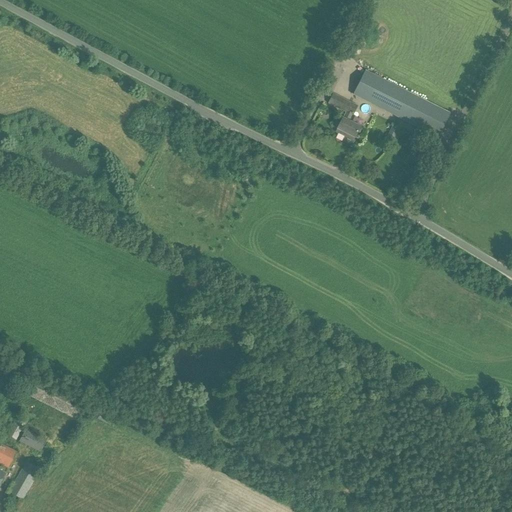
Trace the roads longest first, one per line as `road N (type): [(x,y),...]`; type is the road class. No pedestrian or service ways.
road 1 (unclassified): [(414,216),(0,2)]
road 2 (unclassified): [(414,216),(511,13)]
